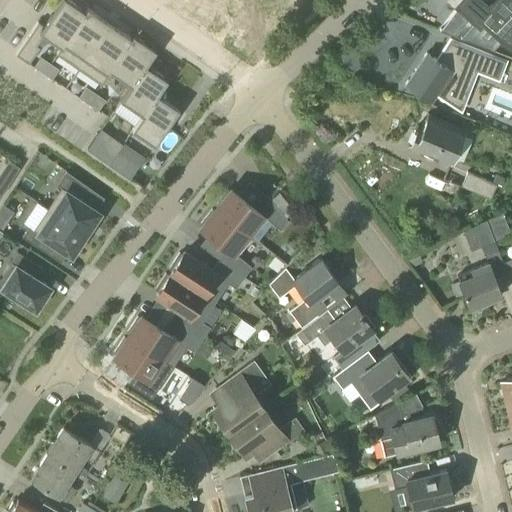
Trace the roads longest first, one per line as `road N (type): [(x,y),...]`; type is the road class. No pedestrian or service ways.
road 1 (unclassified): [(59,366),(68,329),(257,96)]
road 2 (residential): [(458,360),(257,96)]
road 3 (residential): [(208,511),(193,457),(59,366)]
road 4 (residential): [(127,0),(214,55),(257,96)]
road 5 (residential): [(495,511),(458,360)]
road 6 (unclassified): [(257,96),(364,0)]
